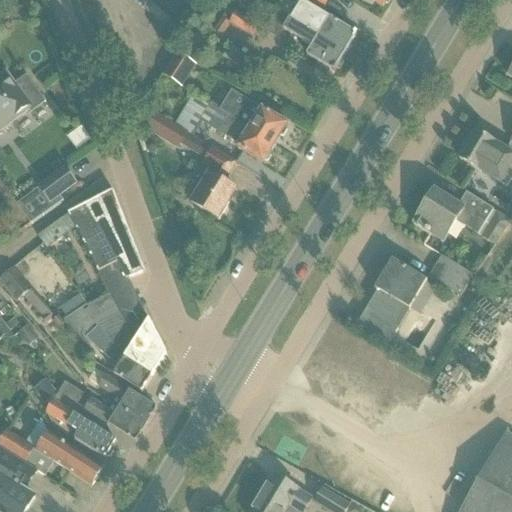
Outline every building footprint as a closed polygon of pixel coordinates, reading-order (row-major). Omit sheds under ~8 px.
[(305,0),(324,11),(330,0),(305,0)] [(369,0),(383,8),(387,0),(369,0)] [(279,14),(281,16),(289,21),(295,24),(329,45),(346,55),(349,49),(353,49),(357,43),(356,39),(357,37),(340,26),(330,20),(325,27),(301,13),(286,3),(279,14)] [(230,26),(253,39),(260,26),(237,13),(236,15),(227,10),(214,31),(223,36),(230,26)] [(289,21),(283,30),(312,48),(306,57),(317,64),(323,67),(320,73),(327,78),(331,72),(334,74),(336,71),(340,71),(344,65),(342,61),(346,55),(329,45),(295,24),(289,21)] [(180,86),(192,65),(175,55),(162,76),(180,86)] [(0,130),(29,109),(32,112),(46,102),(26,76),(12,86),(5,76),(0,80),(0,130)] [(288,133),(286,129),(288,127),(271,116),(232,91),(221,109),(212,103),(210,105),(276,146),(280,139),(284,139),(288,133)] [(263,166),(265,163),(269,163),(273,157),(271,153),(276,146),(210,105),(193,95),(187,106),(203,116),(199,122),(218,133),(218,134),(238,147),(237,149),(246,155),(263,166)] [(157,115),(147,131),(178,150),(181,145),(188,134),(157,115)] [(511,154),(476,133),(474,136),(470,135),(463,146),(466,149),(459,161),(507,189),(511,180),(511,169),(511,167),(511,154)] [(147,143),(145,147),(146,152),(150,154),(155,153),(157,149),(156,144),(152,142),(147,143)] [(237,165),(213,150),(204,165),(212,171),(191,205),(219,221),(237,192),(225,184),(237,165)] [(50,204),(64,193),(76,185),(65,170),(39,189),(50,204)] [(436,191),(413,226),(431,237),(442,244),(456,222),(478,236),(494,246),(510,221),(493,210),(483,204),(466,194),(459,205),(436,191)] [(145,273),(127,229),(113,193),(68,216),(99,273),(118,262),(128,281),(145,273)] [(53,227),(38,237),(47,250),(62,240),(53,227)] [(459,298),(473,275),(442,257),(429,279),(459,298)] [(130,285),(128,281),(118,262),(99,273),(110,294),(77,313),(104,347),(122,355),(120,358),(152,377),(166,355),(130,285)] [(390,345),(428,283),(392,262),(375,291),(378,292),(358,326),(374,336),(390,345)] [(24,297),(42,317),(41,318),(46,325),(54,319),(15,269),(0,280),(0,281),(16,303),(24,297)] [(114,376),(124,383),(141,394),(152,377),(120,358),(122,355),(104,347),(77,313),(63,321),(86,346),(91,343),(118,369),(114,376)] [(59,318),(53,323),(60,330),(65,325),(59,318)] [(14,319),(5,326),(11,334),(20,327),(14,319)] [(0,342),(10,334),(0,320),(0,342)] [(26,328),(17,335),(26,346),(35,339),(26,328)] [(106,377),(98,389),(122,404),(119,409),(117,408),(115,411),(145,430),(157,410),(138,398),(106,377)] [(65,384),(58,396),(53,403),(78,419),(84,409),(77,405),(83,395),(65,384)] [(50,387),(37,397),(44,406),(57,396),(50,387)] [(90,402),(83,412),(119,434),(121,436),(136,445),(145,430),(115,411),(117,408),(108,402),(104,408),(91,400),(90,402)] [(88,451),(105,461),(116,443),(78,419),(53,403),(48,410),(45,415),(71,431),(79,436),(75,443),(88,451)] [(7,431),(0,441),(0,450),(24,466),(35,449),(7,431)] [(92,489),(104,470),(47,435),(35,454),(92,489)] [(511,511),(511,437),(507,435),(462,511),(511,511)] [(0,511),(27,511),(35,499),(25,493),(37,474),(24,466),(0,450),(0,511)] [(393,462),(389,471),(416,482),(420,472),(393,462)] [(286,511),(288,510),(291,511),(304,511),(312,500),(291,487),(274,477),(252,511),(286,511)] [(314,503),(327,511),(347,511),(350,508),(322,490),(314,503)]
